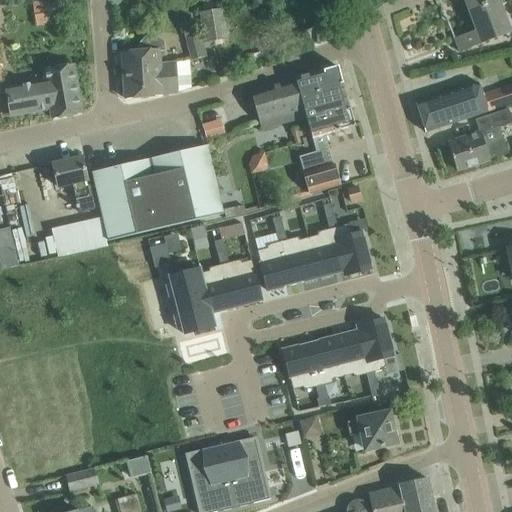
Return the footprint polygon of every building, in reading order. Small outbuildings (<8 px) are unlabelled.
[(50,12),(48,0),(32,3),(34,14),(50,12)] [(498,0),(497,0),(469,11),(477,31),(454,40),(459,52),(511,32),(498,0)] [(464,0),(469,11),(497,0),(464,0)] [(203,34),(204,40),(227,36),(223,10),(200,14),(203,34)] [(203,40),(204,40),(203,34),(185,38),(190,60),(207,56),(203,40)] [(122,52),(124,80),(161,76),(162,77),(177,75),(175,62),(160,64),(159,52),(166,51),(164,41),(156,35),(145,36),(139,44),(139,50),(122,52)] [(301,35),(281,44),(285,52),(305,44),(301,35)] [(248,56),(252,66),(266,61),(261,52),(248,56)] [(83,114),(74,64),(44,70),(45,80),(5,88),(10,116),(50,108),(52,119),(83,114)] [(305,114),(348,102),(338,66),(295,78),(296,80),(251,93),(262,130),(306,118),(305,114)] [(161,76),(124,80),(125,99),(163,96),(163,95),(178,93),(192,88),(190,73),(177,75),(162,77),(161,76)] [(418,103),(416,103),(426,133),(428,132),(511,102),(511,85),(483,96),(478,83),(418,103)] [(305,114),(306,118),(316,153),(329,150),(324,135),(355,126),(348,102),(305,114)] [(511,120),(508,108),(476,119),(481,133),(448,144),(457,171),(508,153),(499,128),(511,123),(511,120)] [(214,121),(204,122),(204,137),(215,137),(214,121)] [(82,157),(53,164),(58,187),(72,184),(79,213),(101,208),(108,239),(214,213),(206,179),(214,177),(208,150),(200,152),(199,149),(94,174),(95,178),(87,180),(82,157)] [(340,186),(334,163),(303,172),(309,195),(340,186)] [(358,187),(348,190),(351,202),(361,200),(358,187)] [(331,204),(323,206),(326,218),(334,216),(331,204)] [(334,216),(326,218),(329,229),(332,229),(337,227),(334,216)] [(281,217),(272,219),(276,231),(284,229),(281,217)] [(337,227),(332,229),(343,272),(344,276),(372,269),(362,232),(352,235),(349,224),(337,227)] [(201,226),(189,230),(192,242),(205,238),(201,226)] [(232,237),(230,226),(219,229),(222,240),(232,237)] [(0,230),(0,242),(10,240),(7,229),(0,230)] [(284,229),(276,231),(279,242),(283,241),(287,240),(284,229)] [(318,235),(309,238),(319,278),(343,272),(332,229),(329,229),(317,232),(318,235)] [(287,240),(283,241),(294,285),(304,283),(303,282),(319,278),(309,238),(300,240),(299,237),(287,240)] [(222,240),(214,242),(217,254),(226,252),(222,240)] [(267,249),(257,251),(268,291),(284,287),(284,288),(294,285),(283,241),(279,242),(267,246),(267,249)] [(165,244),(157,246),(163,266),(167,265),(170,264),(165,244)] [(152,247),(150,248),(155,268),(157,267),(163,266),(157,246),(152,247)] [(226,252),(217,254),(220,265),(225,264),(229,263),(226,252)] [(229,263),(225,264),(237,307),(262,300),(252,261),(242,263),(241,260),(229,263)] [(209,271),(201,274),(211,313),(237,307),(225,264),(220,265),(209,268),(209,271)] [(200,269),(170,276),(185,335),(215,327),(211,313),(201,274),(200,269)] [(163,276),(146,281),(160,335),(177,331),(163,276)] [(384,319),(357,326),(358,331),(369,374),(374,372),(386,369),(384,359),(394,356),(384,319)] [(358,331),(333,337),(344,377),(353,375),(354,378),(366,375),(369,374),(358,331)] [(318,340),(309,343),(320,386),(324,385),(336,382),(335,379),(344,377),(333,337),(319,341),(318,340)] [(283,350),(288,373),(293,390),(303,388),(304,390),(316,387),(320,386),(309,343),(299,345),(299,346),(283,350)] [(369,374),(366,375),(369,386),(377,384),(374,372),(369,374)] [(377,384),(369,386),(372,396),(372,397),(372,398),(380,396),(380,395),(377,384)] [(320,386),(316,387),(319,399),(327,397),(324,385),(320,386)] [(319,399),(317,399),(319,407),(331,404),(329,396),(327,397),(319,399)] [(358,420),(346,422),(349,436),(358,434),(362,451),(365,450),(370,449),(370,450),(375,451),(380,448),(380,447),(396,443),(396,441),(399,438),(397,429),(393,428),(389,412),(358,419),(358,420)] [(317,414),(298,419),(302,437),(321,433),(317,414)] [(297,432),(286,435),(289,446),(300,444),(297,432)] [(216,449),(231,509),(266,501),(263,489),(244,494),(241,479),(259,474),(251,441),(216,449)] [(220,511),(231,509),(216,449),(182,457),(190,491),(208,486),(212,501),(193,506),(194,511),(220,511)] [(126,462),(131,480),(151,475),(146,456),(126,462)] [(96,471),(95,468),(66,476),(70,492),(99,484),(96,471)] [(435,511),(428,479),(426,479),(399,486),(400,487),(369,494),(372,508),(361,511),(435,511)] [(158,511),(153,490),(139,493),(142,511),(158,511)] [(141,511),(136,494),(117,499),(120,511),(141,511)] [(176,498),(165,501),(167,511),(178,509),(176,498)]
